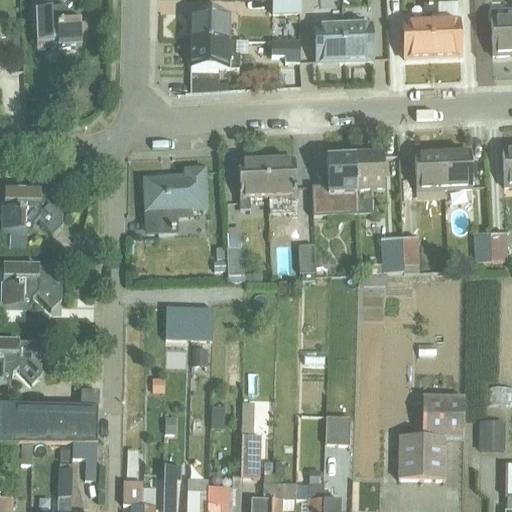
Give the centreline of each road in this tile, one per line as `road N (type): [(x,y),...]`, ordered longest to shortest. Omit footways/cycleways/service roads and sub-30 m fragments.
road 1 (residential): [(511,110),(192,118),(118,140)]
road 2 (residential): [(112,511),(118,140)]
road 3 (residential): [(118,140),(136,115),(137,0)]
